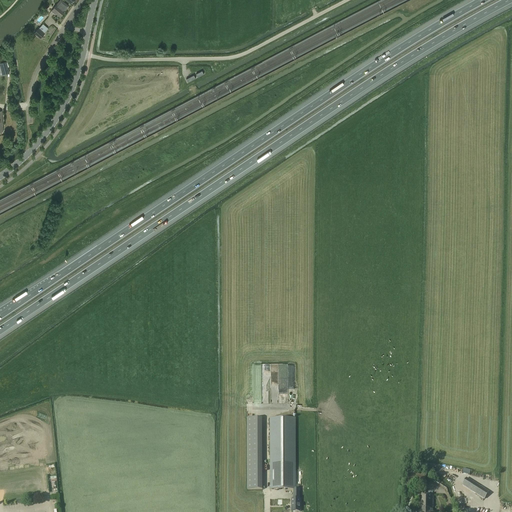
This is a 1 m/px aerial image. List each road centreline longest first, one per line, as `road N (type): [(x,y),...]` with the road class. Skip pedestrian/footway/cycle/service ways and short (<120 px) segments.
road 1 (motorway): [(0,330),(384,72),(509,0)]
road 2 (motorway): [(482,0),(0,315)]
road 3 (unclassified): [(347,0),(234,57),(82,54)]
road 4 (tertiary): [(82,54),(48,130),(0,177)]
